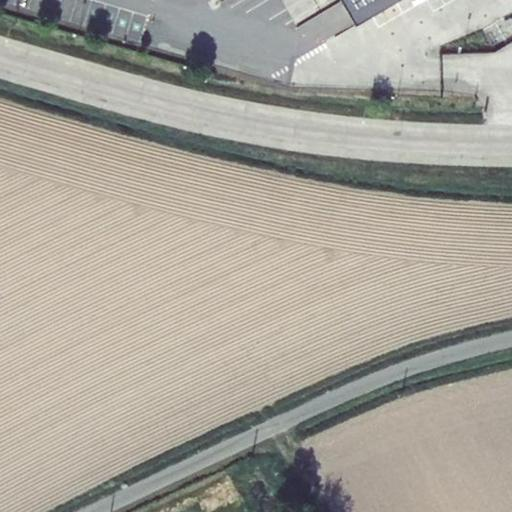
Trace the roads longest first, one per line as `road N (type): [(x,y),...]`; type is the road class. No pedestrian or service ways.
road 1 (tertiary): [(0,49),(239,120),(393,140),(511,141)]
road 2 (unclassified): [(511,336),(333,395),(93,511)]
road 3 (unknown): [(158,0),(290,64),(511,106)]
